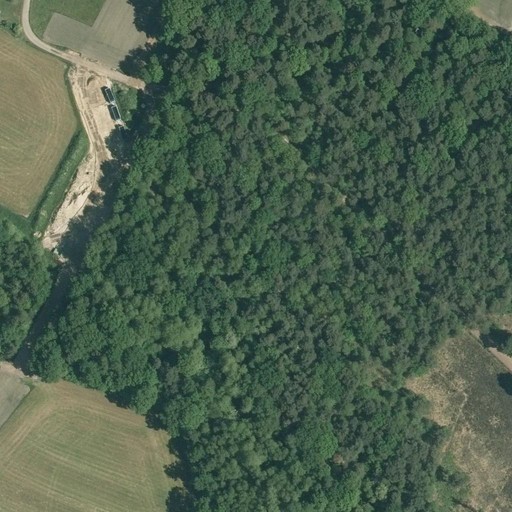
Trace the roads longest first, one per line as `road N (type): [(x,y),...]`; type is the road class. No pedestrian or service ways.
road 1 (track): [(157,89),(180,73),(507,54)]
road 2 (track): [(386,238),(272,132),(242,111),(182,91)]
road 3 (track): [(507,54),(461,148),(386,238)]
road 4 (track): [(386,238),(511,363)]
